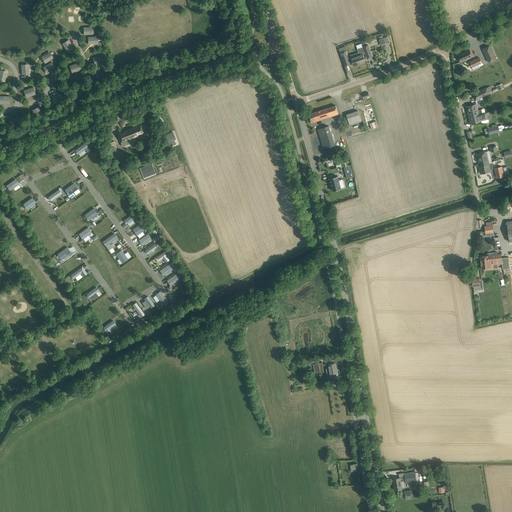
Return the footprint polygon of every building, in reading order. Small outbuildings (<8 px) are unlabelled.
[(93,26),(83,27),(84,35),(89,35),(94,34),(93,26)] [(98,36),(88,37),(88,44),(98,44),(98,36)] [(67,52),(74,48),(69,39),(62,43),(67,52)] [(359,55),(351,58),(352,61),(354,66),(365,62),(362,54),(366,53),(367,58),(372,57),(370,52),(368,45),(363,47),(357,49),(358,52),(359,55)] [(496,59),(490,45),(482,48),(489,62),(496,59)] [(345,46),(339,48),(341,53),(345,66),(350,64),(346,51),(347,51),(345,46)] [(459,61),(460,61),(460,62),(472,56),(470,50),(458,56),(459,58),(457,58),(459,61)] [(50,52),(41,57),(45,64),(54,58),(50,52)] [(104,63),(103,56),(93,58),(94,66),(104,63)] [(472,67),(481,63),(479,58),(470,62),(472,67)] [(51,62),(43,67),(47,74),(55,69),(51,62)] [(72,73),(81,70),(79,62),(69,66),(72,73)] [(30,74),(29,64),(21,65),(22,75),(30,74)] [(492,92),(490,86),(473,93),(475,101),(489,95),(488,93),(492,92)] [(36,94),(33,87),(23,90),(26,98),(36,94)] [(74,89),(75,97),(85,95),(84,88),(74,89)] [(62,101),(58,91),(51,94),(54,104),(62,101)] [(346,105),(362,99),(359,93),(344,98),(346,105)] [(0,103),(10,104),(10,96),(0,95),(0,103)] [(478,110),(476,104),(466,106),(469,117),(483,114),(481,109),(478,110)] [(338,114),(336,105),(309,114),(311,123),(338,114)] [(43,116),(39,107),(32,110),(36,119),(43,116)] [(362,121),(358,111),(346,115),(350,125),(362,121)] [(483,114),(469,117),(471,124),(476,123),(480,121),(481,121),(488,119),(489,119),(488,116),(490,115),(489,112),(485,113),(483,114)] [(21,123),(17,116),(9,121),(12,128),(21,123)] [(376,120),(368,123),(370,129),(378,127),(376,120)] [(128,128),(117,133),(121,143),(122,146),(135,141),(134,138),(144,134),(141,129),(140,124),(128,128)] [(488,128),(484,129),(486,135),(489,134),(496,133),(502,131),(499,131),(504,130),(503,129),(505,128),(505,126),(505,125),(503,126),(502,125),(498,126),(498,125),(497,125),(492,127),(488,128)] [(335,145),(328,126),(318,129),(324,149),(335,145)] [(173,132),(166,135),(170,146),(175,144),(174,140),(176,139),(173,132)] [(85,143),(75,150),(78,154),(78,153),(80,156),(86,152),(89,149),(85,143)] [(113,146),(109,148),(113,159),(121,162),(124,153),(119,151),(118,152),(116,151),(116,152),(113,146)] [(338,153),(335,147),(324,151),(326,157),(338,153)] [(479,165),(488,163),(486,152),(477,154),(479,165)] [(348,155),(335,158),(337,168),(344,166),(350,165),(348,155)] [(489,164),(488,163),(479,165),(480,166),(479,166),(481,174),(490,171),(490,170),(494,169),(492,163),(489,164)] [(350,165),(344,166),(347,178),(354,176),(352,168),(351,168),(350,165)] [(503,177),(501,167),(494,168),(496,178),(503,177)] [(338,176),(329,178),(332,191),(341,189),(341,188),(345,187),(343,179),(339,180),(338,176)] [(6,185),(10,190),(19,184),(15,179),(6,185)] [(74,183),(65,190),(69,196),(74,192),(76,195),(80,192),(78,189),(74,183)] [(61,193),(59,189),(48,197),(51,200),(61,193)] [(27,209),(36,203),(32,198),(23,204),(27,209)] [(84,215),(89,221),(98,214),(94,208),(84,215)] [(134,213),(124,220),(127,224),(127,223),(130,226),(134,223),(132,220),(136,217),(134,213)] [(133,229),(137,235),(146,229),(142,223),(133,229)] [(88,227),(79,234),(83,239),(84,239),(85,241),(90,238),(88,235),(92,233),(88,227)] [(114,234),(103,242),(109,250),(111,253),(115,251),(113,248),(109,243),(117,237),(114,234)] [(148,234),(139,240),(142,245),(151,239),(148,234)] [(162,247),(159,244),(152,250),(154,253),(162,247)] [(58,254),(62,259),(71,253),(67,247),(58,254)] [(122,250),(116,254),(122,263),(128,259),(127,258),(131,256),(128,252),(124,254),(122,250)] [(163,252),(157,257),(159,260),(162,258),(166,262),(169,260),(165,254),(163,252)] [(488,255),(480,256),(481,263),(497,261),(496,260),(501,259),(501,258),(501,254),(497,254),(497,252),(488,253),(488,255)] [(502,264),(503,269),(510,269),(508,257),(501,258),(501,259),(502,264)] [(497,261),(481,263),(482,269),(492,268),(493,268),(493,267),(497,267),(497,264),(502,264),(501,259),(496,260),(497,261)] [(164,275),(172,269),(169,264),(160,271),(164,275)] [(81,273),(83,276),(87,274),(82,267),(71,275),(73,278),(75,277),(78,280),(82,277),(80,274),(81,273)] [(171,285),(179,279),(176,274),(167,280),(171,285)] [(95,299),(99,297),(96,294),(99,291),(96,287),(87,294),(90,299),(93,296),(95,299)] [(156,295),(153,297),(156,302),(159,300),(162,304),(167,300),(161,291),(156,295)] [(145,300),(142,303),(145,306),(148,304),(150,306),(151,307),(154,305),(148,296),(144,299),(145,300)] [(144,315),(136,303),(133,305),(141,317),(144,315)] [(113,321),(103,327),(108,335),(112,332),(109,328),(115,324),(113,321)] [(313,364),(309,365),(309,367),(313,366),(315,373),(320,372),(324,372),(322,362),(318,363),(313,364)] [(327,368),(329,381),(335,380),(335,378),(338,377),(336,363),(328,364),(329,368),(327,368)] [(415,471),(404,473),(404,474),(405,478),(406,483),(417,481),(416,481),(419,480),(418,472),(415,473),(415,472),(415,471)] [(404,480),(403,477),(393,479),(395,490),(402,489),(401,481),(404,480)]
